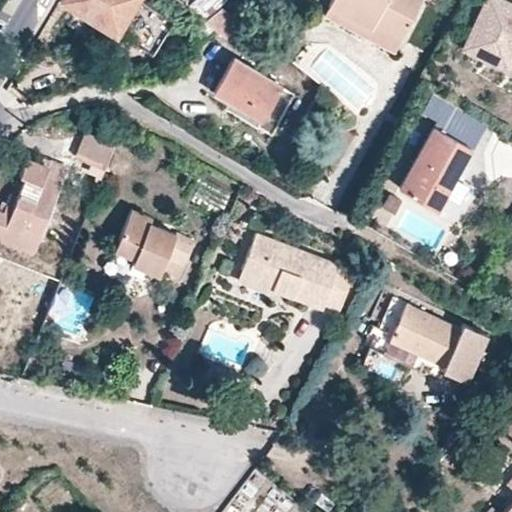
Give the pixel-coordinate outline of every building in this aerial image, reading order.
[(140,0),(62,0),(116,33),(118,31),(152,52),(172,19),(140,0)] [(224,0),(191,0),(187,4),(206,15),(224,0)] [(401,38),(420,0),(330,0),(328,4),(372,27),(374,23),(401,38)] [(511,3),(505,0),(483,0),(467,36),(490,47),(485,59),(509,71),(511,63),(511,3)] [(43,50),(68,9),(59,4),(34,44),(43,50)] [(372,27),(328,4),(323,14),(393,52),(401,38),(374,23),(372,27)] [(240,20),(222,6),(204,20),(226,38),(240,20)] [(490,47),(467,36),(461,48),(485,59),(490,47)] [(294,94),(234,58),(215,90),(261,118),(257,125),(270,133),(294,94)] [(471,147),(485,123),(434,94),(423,113),(436,121),(434,126),(471,147)] [(115,142),(125,118),(106,111),(97,134),(115,142)] [(456,175),(471,147),(434,126),(399,187),(435,207),(453,174),(456,175)] [(104,168),(115,142),(97,134),(86,130),(76,157),(91,163),(104,168)] [(0,225),(38,241),(68,168),(43,158),(41,164),(26,158),(20,174),(25,176),(18,194),(11,191),(3,210),(0,208),(0,225)] [(101,176),(104,168),(91,163),(88,171),(101,176)] [(441,210),(459,177),(456,175),(453,174),(435,207),(441,210)] [(401,200),(389,193),(381,206),(394,213),(401,200)] [(182,269),(194,240),(149,222),(151,216),(131,208),(115,249),(135,257),(132,263),(159,274),(161,269),(164,261),(182,269)] [(38,241),(0,225),(0,233),(35,248),(38,241)] [(324,303),(340,264),(256,230),(242,266),(278,280),(275,288),(323,307),(324,303)] [(0,281),(0,274),(6,257),(0,255),(0,352),(8,329),(0,325),(0,317),(10,288),(0,281)] [(179,277),(182,269),(164,261),(161,269),(179,277)] [(355,270),(340,264),(324,303),(339,309),(355,270)] [(278,280),(242,266),(237,278),(273,293),(275,288),(278,280)] [(465,380),(487,334),(463,322),(460,328),(406,302),(389,338),(443,363),(441,368),(465,380)] [(39,365),(45,349),(34,344),(28,360),(39,365)] [(511,511),(511,500),(502,511),(511,511)]
